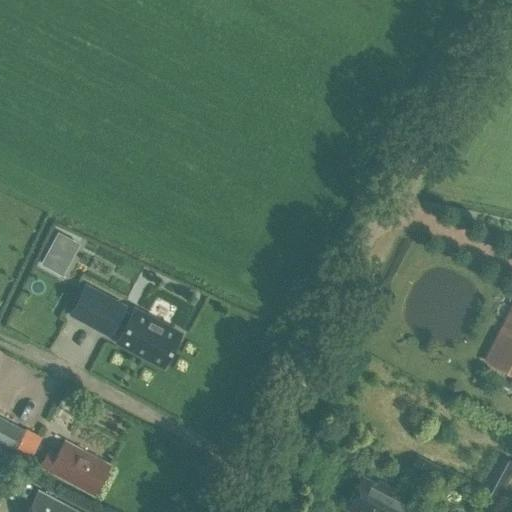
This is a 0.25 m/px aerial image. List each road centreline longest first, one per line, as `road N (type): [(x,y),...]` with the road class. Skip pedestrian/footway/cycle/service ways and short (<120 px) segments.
road 1 (unclassified): [(239,511),(501,0)]
road 2 (unknown): [(326,345),(511,438)]
